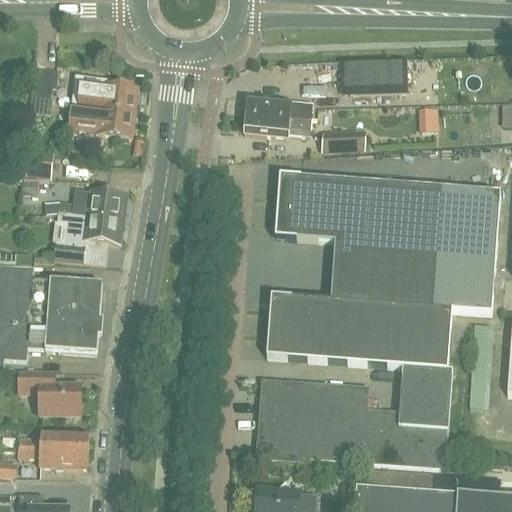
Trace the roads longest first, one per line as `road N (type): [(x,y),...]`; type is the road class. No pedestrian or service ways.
road 1 (secondary): [(118,511),(132,369),(185,52)]
road 2 (unclassified): [(218,511),(247,181)]
road 3 (secondary): [(511,17),(238,5)]
